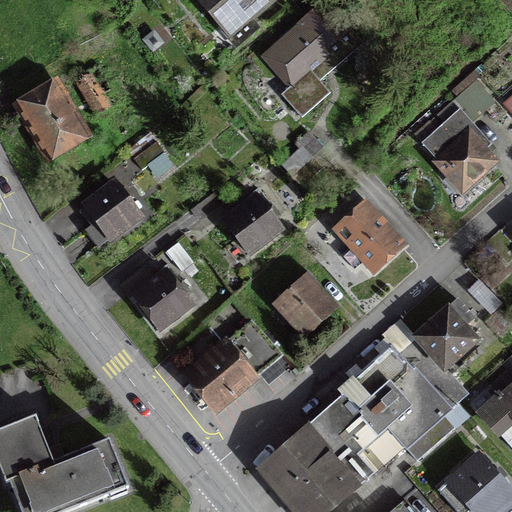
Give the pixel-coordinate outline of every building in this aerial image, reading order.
[(195,0),(234,44),(254,26),(248,19),(270,0),(195,0)] [(344,29),(324,6),(265,58),(292,89),(309,74),(306,70),(317,60),(316,59),(325,51),(322,48),(344,29)] [(117,103),(97,69),(74,81),(94,117),(117,103)] [(492,104),(475,84),(456,101),(473,120),(492,104)] [(40,98),(18,111),(45,157),(84,134),(57,88),(40,98)] [(421,145),(461,190),(491,163),(482,153),(490,146),(465,119),(452,130),(446,123),(421,145)] [(164,155),(155,144),(132,160),(141,172),(164,155)] [(291,178),(301,189),(322,170),(312,159),(291,178)] [(301,189),(311,200),(332,181),(322,170),(301,189)] [(90,227),(84,232),(97,249),(138,218),(127,203),(132,199),(127,191),(121,195),(114,186),(85,207),(87,210),(81,214),(90,227)] [(223,222),(248,256),(281,231),(256,198),(223,222)] [(337,232),(373,271),(400,247),(380,225),(384,221),(378,214),(374,218),(364,207),(337,232)] [(194,266),(181,249),(171,257),(184,274),(194,266)] [(511,272),(502,261),(480,280),(490,291),(511,272)] [(165,273),(133,298),(159,332),(191,307),(165,273)] [(278,306),(303,335),(331,309),(310,285),(315,281),(308,273),(302,278),(305,281),(278,306)] [(456,301),(414,339),(443,371),(445,370),(450,375),(461,365),(456,360),(476,342),(464,328),(473,320),(467,313),(456,301)] [(209,406),(210,405),(216,411),(282,357),(251,323),(187,376),(192,382),(190,383),(209,406)] [(342,397),(260,469),(265,475),(288,502),(295,511),(327,511),(404,449),(405,450),(443,417),(468,395),(450,375),(445,370),(443,371),(414,339),(345,401),(342,397)] [(511,389),(502,399),(498,395),(478,413),(497,434),(511,420),(511,389)] [(454,429),(443,417),(405,450),(416,463),(454,429)] [(47,451),(34,419),(0,432),(0,472),(5,485),(8,483),(19,511),(69,511),(127,489),(108,442),(59,461),(53,464),(47,450),(47,451)] [(473,511),(498,511),(511,500),(511,496),(478,458),(439,492),(455,511),(469,511),(472,510),(473,511)] [(413,511),(404,501),(390,511),(413,511)]
